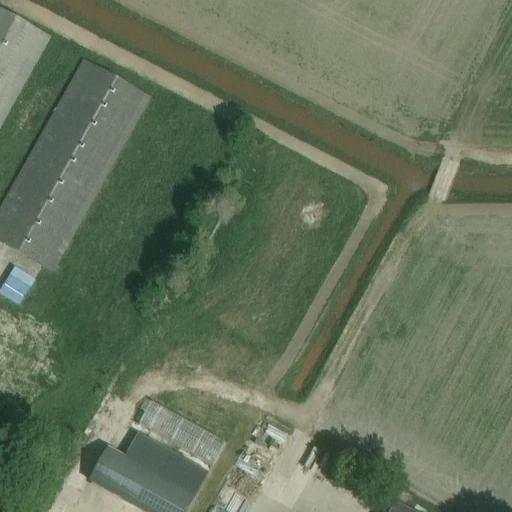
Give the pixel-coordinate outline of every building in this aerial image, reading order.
[(0,129),(51,39),(0,10),(0,129)] [(0,243),(52,273),(151,99),(84,61),(0,209),(0,243)] [(213,467),(225,445),(152,403),(140,425),(213,467)] [(195,498),(208,474),(139,436),(126,460),(195,498)] [(107,449),(88,483),(139,511),(187,511),(195,498),(126,460),(107,449)] [(412,511),(396,503),(390,511),(412,511)]
